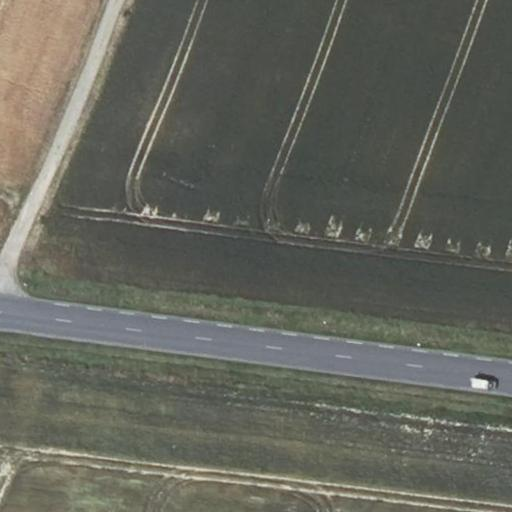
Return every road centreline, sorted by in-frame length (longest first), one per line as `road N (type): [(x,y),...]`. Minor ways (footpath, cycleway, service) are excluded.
road 1 (primary): [(0,312),(511,378)]
road 2 (unclassified): [(0,266),(113,0)]
